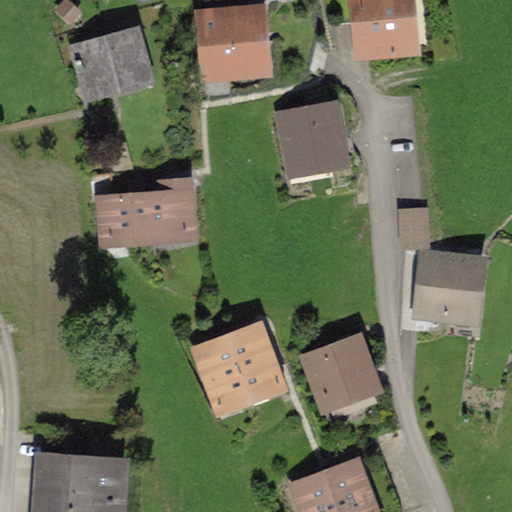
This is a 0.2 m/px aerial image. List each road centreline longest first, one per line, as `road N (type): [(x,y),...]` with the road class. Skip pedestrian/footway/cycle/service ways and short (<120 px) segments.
road 1 (residential): [(443,511),(390,348),(375,113)]
road 2 (residential): [(7,511),(11,395),(0,331)]
